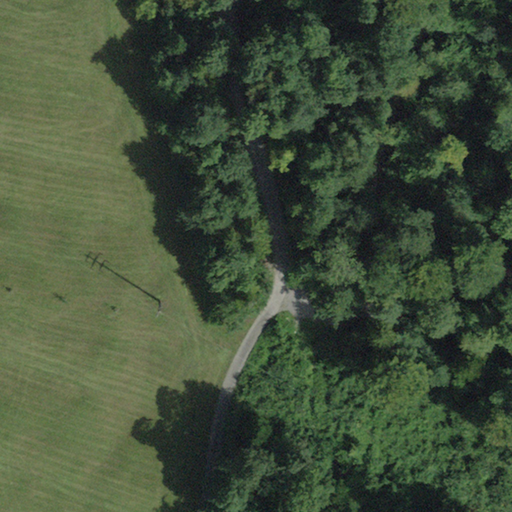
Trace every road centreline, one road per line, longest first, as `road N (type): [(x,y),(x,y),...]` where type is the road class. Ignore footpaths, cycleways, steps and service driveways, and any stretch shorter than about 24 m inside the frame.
road 1 (track): [(279,294),(266,184),(231,84),(216,0)]
road 2 (track): [(195,511),(279,294)]
